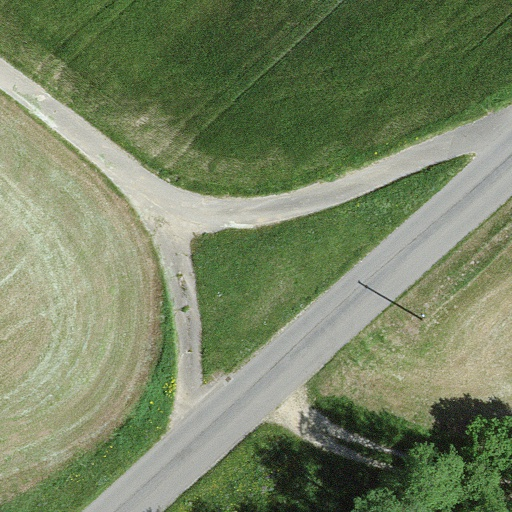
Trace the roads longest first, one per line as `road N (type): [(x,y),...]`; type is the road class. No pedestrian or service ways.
road 1 (track): [(511,130),(345,200),(241,219),(171,206),(0,80)]
road 2 (tertiary): [(133,511),(511,173)]
road 3 (track): [(171,206),(187,301),(182,468)]
